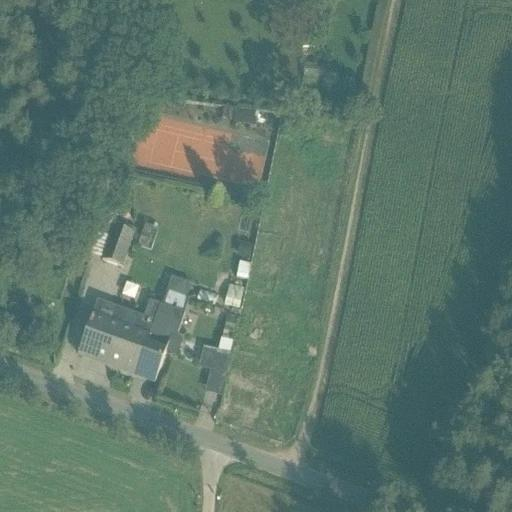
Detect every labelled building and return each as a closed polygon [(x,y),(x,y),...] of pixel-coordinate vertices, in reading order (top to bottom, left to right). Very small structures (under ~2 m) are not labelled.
[(266,163),(266,159),(181,157),(181,172),(214,173),(214,168),(227,168),(227,184),(245,184),(246,162),(266,163)] [(273,184),(289,188),(293,170),(278,166),(273,184)] [(256,309),(257,285),(235,284),(234,308),(256,309)] [(114,373),(130,329),(86,313),(71,357),(114,373)] [(114,373),(150,385),(165,341),(130,329),(114,373)] [(222,417),(257,426),(264,396),(230,387),(222,417)]
